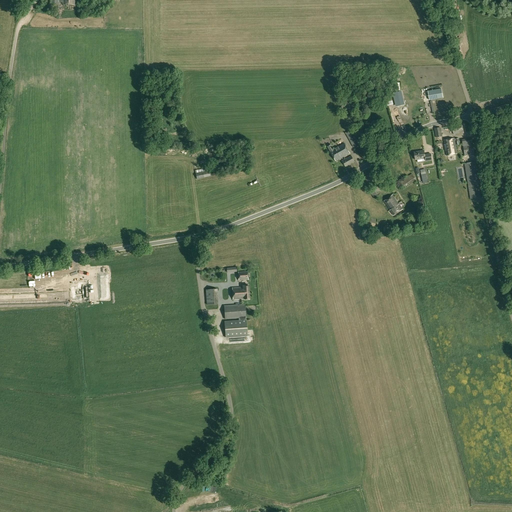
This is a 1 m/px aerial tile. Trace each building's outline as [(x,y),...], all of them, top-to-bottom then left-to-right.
[(443,98),(442,89),(428,91),(429,100),(443,98)] [(341,109),(356,109),(355,101),(341,100),(341,109)] [(463,132),(462,123),(452,125),(454,134),(463,132)] [(360,144),(352,130),(346,134),(353,147),(360,144)] [(459,138),(454,139),(454,138),(444,140),(446,156),(457,154),(455,145),(460,144),(459,138)] [(336,161),(350,153),(344,143),(333,149),(331,145),(328,147),(330,151),(336,161)] [(475,154),(473,144),(463,146),(465,155),(475,154)] [(423,161),(429,160),(432,160),(431,154),(425,155),(424,150),(414,152),(415,160),(422,159),(423,161)] [(343,161),(346,167),(355,162),(352,156),(343,161)] [(475,162),(465,164),(471,198),(481,197),(475,162)] [(197,179),(211,176),(210,170),(206,171),(206,168),(195,170),(197,179)] [(366,177),(371,183),(377,178),(372,172),(366,177)] [(412,174),(400,182),(404,188),(416,179),(412,174)] [(380,193),(375,186),(369,189),(374,197),(380,193)] [(403,209),(400,206),(399,206),(392,195),(384,201),(390,211),(394,215),(403,209)] [(248,280),(247,271),(238,272),(238,280),(248,280)] [(249,299),(248,285),(242,285),(242,287),(232,288),(232,299),(243,299),(244,300),(249,299)] [(217,304),(217,289),(206,289),(206,304),(217,304)] [(244,305),(223,306),(224,319),(239,318),(239,320),(225,321),(225,336),(246,335),(244,305)]
